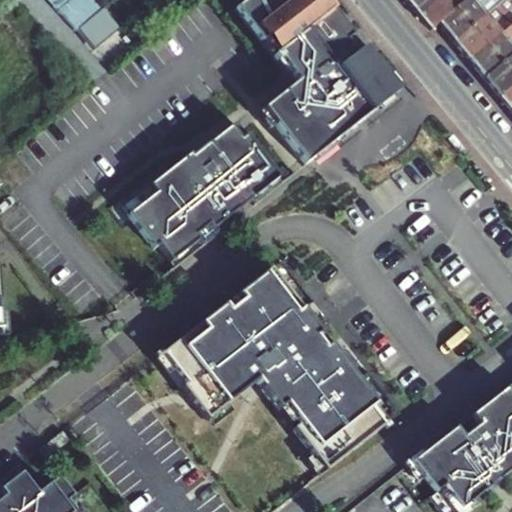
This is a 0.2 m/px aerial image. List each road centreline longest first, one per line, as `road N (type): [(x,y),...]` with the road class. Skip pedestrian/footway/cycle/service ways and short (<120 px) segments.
road 1 (residential): [(0,438),(277,227),(304,226),(342,246),(459,397)]
road 2 (secondary): [(373,0),(511,167)]
road 3 (residential): [(297,511),(459,397)]
